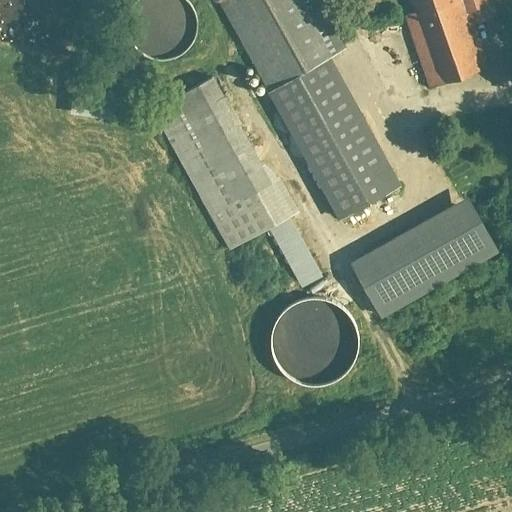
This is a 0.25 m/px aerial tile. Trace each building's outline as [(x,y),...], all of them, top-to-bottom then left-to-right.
[(194,11),(186,1),(183,0),(136,0),(131,5),(125,16),(122,29),(124,41),(130,53),(139,62),(151,67),(164,68),(177,64),(187,57),(195,46),(198,34),(198,22),(194,11)] [(336,223),(398,189),(328,59),(345,49),(317,0),(203,0),(209,10),(215,7),(336,223)] [(474,0),(467,3),(465,0),(415,0),(422,18),(407,23),(435,99),(499,75),(483,32),(504,24),(495,0),(474,0)] [(151,98),(234,255),(299,220),(216,64),(151,98)] [(80,76),(74,122),(142,130),(147,84),(80,76)] [(495,256),(464,200),(347,265),(379,321),(495,256)]
